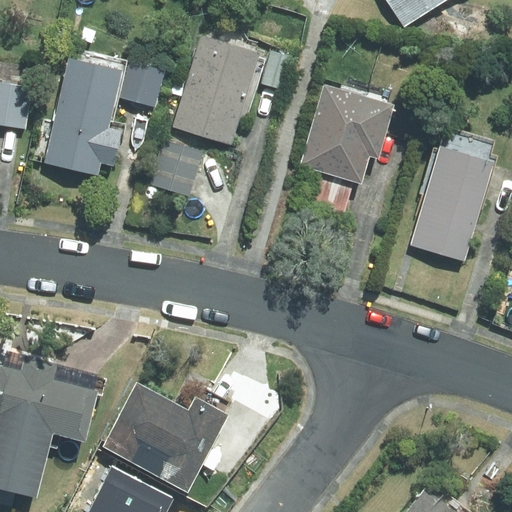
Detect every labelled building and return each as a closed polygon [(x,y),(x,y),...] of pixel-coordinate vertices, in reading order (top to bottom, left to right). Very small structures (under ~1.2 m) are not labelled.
[(386,0),(403,25),(440,0),(386,0)] [(234,142),(262,48),(202,30),(174,125),(234,142)] [(115,163),(124,128),(110,124),(125,66),(70,53),(43,159),(98,173),(101,160),(115,163)] [(158,105),(167,68),(130,58),(121,96),(158,105)] [(0,122),(26,127),(32,85),(0,79),(0,122)] [(381,155),(397,100),(327,80),(303,163),(315,167),(305,204),(344,215),(355,178),(364,181),(371,153),(381,155)] [(191,195),(204,150),(164,138),(150,182),(191,195)] [(467,258),(496,157),(442,141),(412,242),(467,258)] [(53,434),(88,441),(101,388),(56,378),(60,362),(26,354),(23,369),(1,364),(0,367),(0,488),(37,498),(53,434)] [(104,445),(190,490),(231,411),(197,394),(190,407),(138,379),(104,445)] [(112,466),(92,505),(106,511),(159,511),(160,511),(162,511),(167,511),(175,498),(112,466)] [(459,511),(425,485),(404,511),(459,511)]
